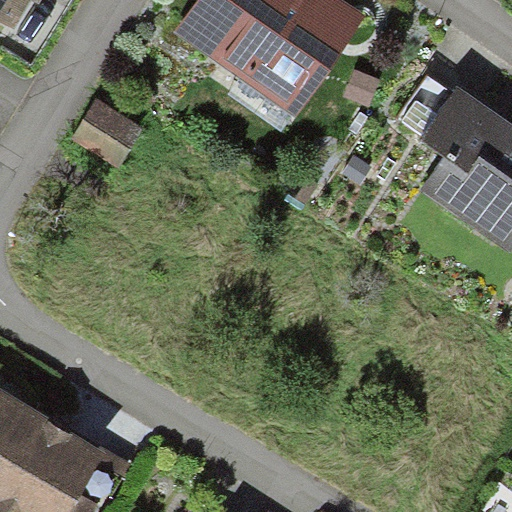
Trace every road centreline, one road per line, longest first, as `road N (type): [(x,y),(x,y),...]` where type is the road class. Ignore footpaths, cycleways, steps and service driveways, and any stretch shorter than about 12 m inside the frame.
road 1 (residential): [(0,301),(66,355),(343,511)]
road 2 (residential): [(108,0),(0,184)]
